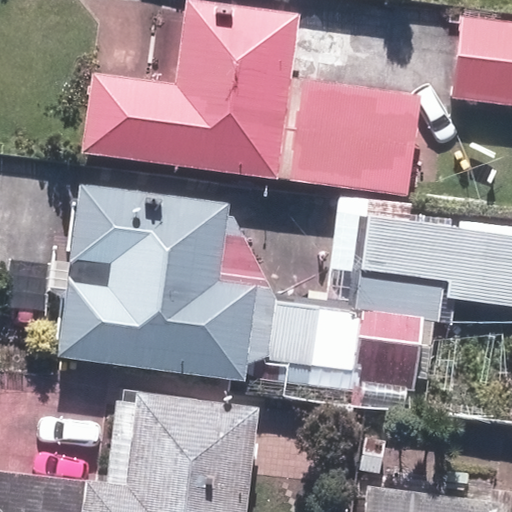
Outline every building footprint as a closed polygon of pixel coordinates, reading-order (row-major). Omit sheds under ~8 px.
[(305,11),(222,0),(188,0),(178,80),(95,69),(84,151),(412,194),(426,92),(297,75),(305,11)] [(511,19),(465,13),(454,96),(511,103),(511,19)] [(235,199),(83,180),(74,257),(55,254),(50,291),(68,298),(60,355),(249,379),(368,392),(369,385),(421,391),(429,320),(444,320),(446,297),(511,304),(511,224),(461,219),(461,223),(371,211),(364,266),(334,262),(331,284),(340,298),(281,291),(238,214),(233,211),(235,199)] [(251,511),(264,403),(137,389),(136,398),(119,396),(110,478),(0,465),(0,511),(251,511)] [(370,481),(365,511),(511,511),(511,498),(442,490),(445,471),(382,463),(380,482),(370,481)]
